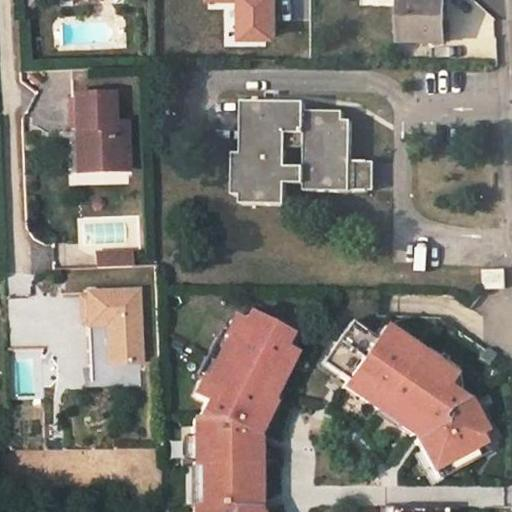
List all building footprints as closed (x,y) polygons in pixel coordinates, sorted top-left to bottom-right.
[(208,0),(208,1),(242,1),(242,38),(275,38),(275,0),(208,0)] [(403,0),(402,42),(445,43),(445,0),(403,0)] [(113,98),(73,100),(74,137),(81,136),(82,177),(127,175),(126,127),(114,128),(113,98)] [(243,205),(287,206),(287,185),(305,185),(306,192),(363,192),(364,163),(352,163),(352,122),(344,122),(344,113),(307,113),(307,104),(245,104),(244,155),(236,155),(235,197),(243,197),(243,205)] [(81,136),(74,137),(76,177),(82,177),(81,136)] [(375,163),(364,163),(363,192),(375,192),(375,163)] [(97,250),(98,268),(135,266),(134,249),(97,250)] [(485,289),(506,289),(506,271),(485,271),(485,289)] [(137,296),(86,297),(87,330),(105,330),(105,339),(110,338),(111,369),(106,369),(106,393),(139,393),(137,296)] [(246,317),(240,330),(229,324),(221,340),(224,342),(203,382),(200,380),(191,396),(191,468),(197,468),(197,509),(191,509),(190,511),(254,511),(255,438),(247,435),(251,427),(257,430),(269,407),(266,405),(290,357),(279,351),(286,337),(266,327),(271,317),(264,314),(259,324),(246,317)] [(345,381),(341,388),(354,397),(356,394),(398,423),(396,426),(410,436),(412,433),(418,439),(414,441),(435,480),(486,453),(477,435),(482,432),(465,399),(461,401),(443,389),(451,376),(436,366),(434,368),(415,355),(417,352),(382,328),(374,339),(350,322),(321,364),(345,381)] [(110,338),(105,339),(105,330),(87,330),(88,394),(106,393),(106,369),(111,369),(110,338)] [(486,349),(480,359),(489,365),(495,355),(486,349)]
